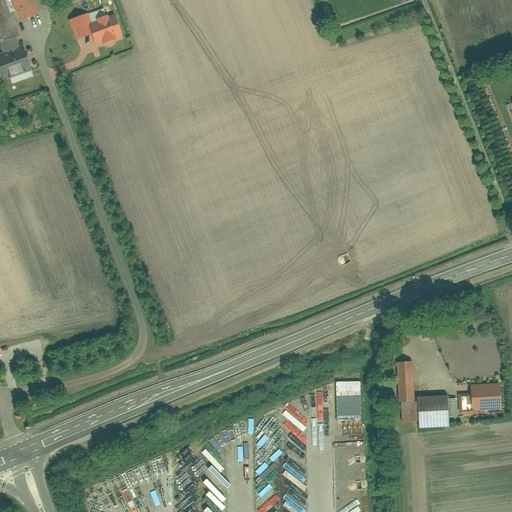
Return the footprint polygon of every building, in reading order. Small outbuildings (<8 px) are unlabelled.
[(0,0),(0,43),(15,38),(19,36),(14,22),(37,15),(31,0),(0,0)] [(68,20),(74,40),(91,34),(87,24),(90,23),(86,14),(68,20)] [(90,23),(87,24),(91,34),(95,44),(121,35),(114,14),(106,17),(105,15),(94,19),(95,21),(90,23)] [(0,81),(31,71),(22,45),(18,47),(15,38),(0,43),(0,45),(2,52),(0,52),(0,81)] [(399,401),(413,400),(412,361),(395,362),(397,401),(399,401)] [(350,390),(350,396),(361,396),(361,381),(338,382),(338,391),(350,390)] [(474,413),(474,411),(501,410),(500,383),(469,384),(469,393),(457,394),(458,414),(474,413)] [(417,421),(417,429),(448,427),(448,418),(457,417),(456,398),(446,398),(446,395),(416,396),(416,400),(417,421)] [(417,421),(416,400),(413,400),(399,401),(400,422),(417,421)]
